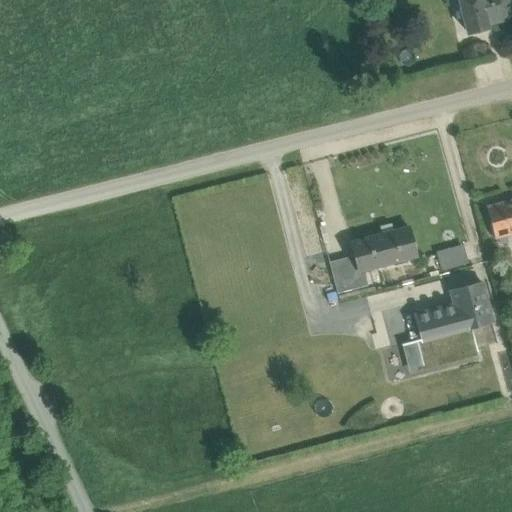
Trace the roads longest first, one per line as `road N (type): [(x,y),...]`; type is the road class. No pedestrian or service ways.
road 1 (unclassified): [(0,218),(511,87)]
road 2 (unclassified): [(0,342),(78,511)]
